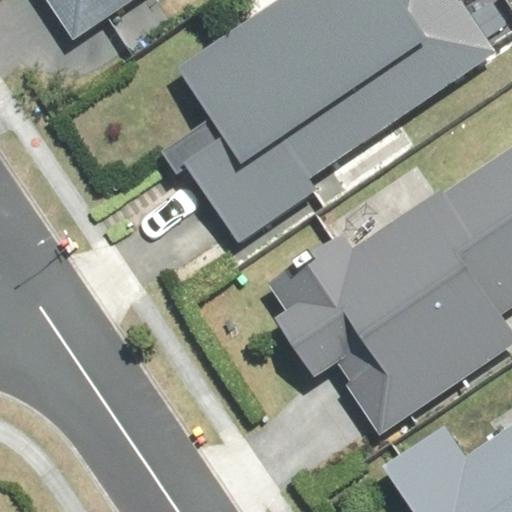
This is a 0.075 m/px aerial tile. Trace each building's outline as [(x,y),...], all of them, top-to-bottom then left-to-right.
[(42,0),(71,42),(133,0),(42,0)] [(158,0),(141,0),(103,25),(127,61),(177,28),(158,0)] [(170,175),(175,171),(224,242),(488,57),(447,0),(287,0),(175,78),(204,118),(160,150),(155,153),(170,175)] [(511,142),(346,257),(336,242),(264,293),(281,318),(268,327),(310,388),(352,358),(373,388),(349,405),(372,437),(510,341),(491,314),(511,298),(511,142)] [(402,511),(511,511),(511,429),(462,464),(439,432),(377,477),(402,511)]
